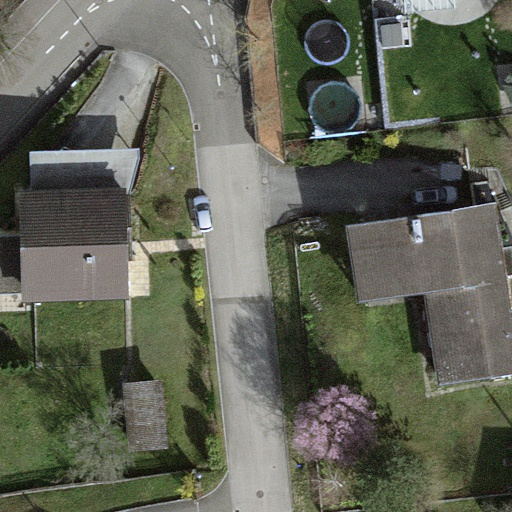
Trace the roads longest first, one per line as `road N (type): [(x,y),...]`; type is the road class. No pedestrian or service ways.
road 1 (residential): [(180,0),(197,43),(225,240),(252,511)]
road 2 (residential): [(0,102),(98,0)]
